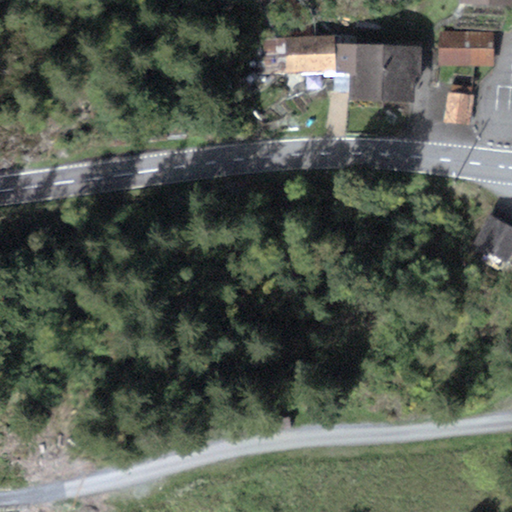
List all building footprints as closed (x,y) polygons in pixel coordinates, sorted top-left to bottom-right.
[(490,66),(490,37),(442,35),(441,65),(490,66)] [(270,72),(333,69),(332,40),(315,40),(315,44),(268,46),(270,72)] [(419,78),(420,54),(343,51),(341,98),(413,100),(414,78),(419,78)] [(471,93),(451,91),(446,126),(467,128),(471,93)] [(511,233),(490,221),(479,242),(482,244),(479,249),(486,253),(489,248),(505,257),(511,245),(511,233)]
